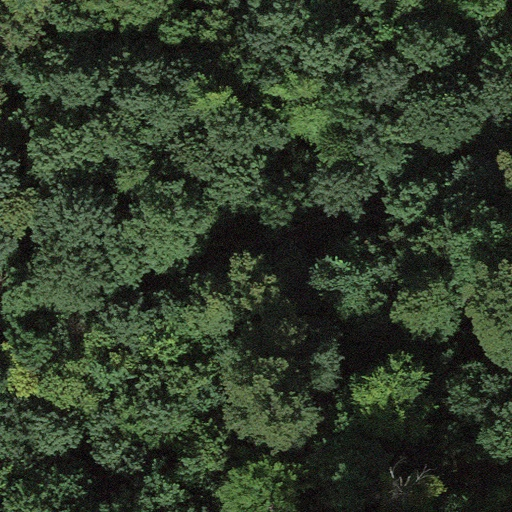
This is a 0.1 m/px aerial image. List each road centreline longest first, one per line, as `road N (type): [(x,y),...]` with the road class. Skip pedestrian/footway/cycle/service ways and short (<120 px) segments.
road 1 (track): [(511,144),(425,193),(184,284),(0,322)]
road 2 (track): [(184,284),(511,328)]
